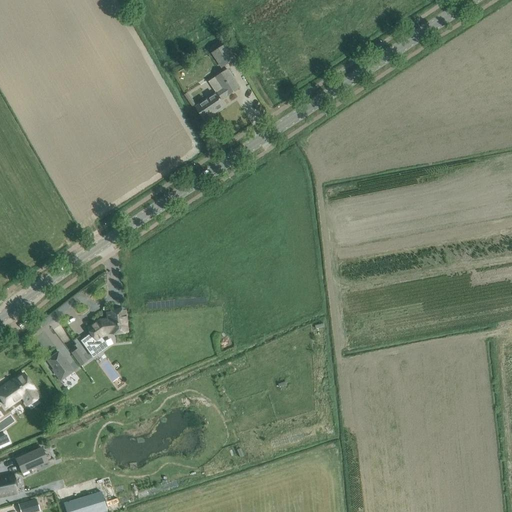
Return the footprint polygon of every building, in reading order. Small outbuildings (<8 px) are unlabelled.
[(196,107),(199,111),(204,119),(225,106),(221,100),(228,95),(240,88),(228,70),(216,77),(224,89),(217,93),(196,107)] [(91,334),(81,341),(93,357),(101,351),(94,341),(100,337),(103,334),(110,334),(110,331),(126,329),(124,311),(107,313),(107,320),(98,320),(87,329),(91,334)] [(80,366),(87,361),(78,348),(70,353),(80,366)] [(52,370),(60,381),(74,371),(65,360),(64,361),(58,352),(47,360),(53,369),(52,370)] [(32,386),(24,374),(10,383),(9,382),(0,388),(0,395),(8,407),(22,397),(27,405),(39,397),(32,387),(32,386)] [(6,435),(0,437),(0,448),(10,444),(6,435)] [(15,457),(22,470),(46,458),(39,445),(15,457)] [(16,478),(0,480),(0,499),(19,497),(16,478)] [(74,501),(65,505),(67,511),(74,511),(105,500),(98,481),(70,492),(74,501)] [(14,506),(16,511),(26,511),(33,510),(30,501),(14,506)]
